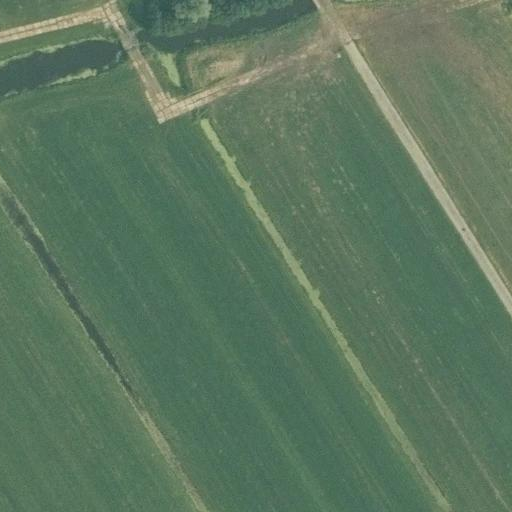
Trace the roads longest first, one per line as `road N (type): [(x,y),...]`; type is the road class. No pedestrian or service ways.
road 1 (track): [(0,38),(111,11),(163,112),(341,36),(468,0)]
road 2 (track): [(511,307),(318,0)]
